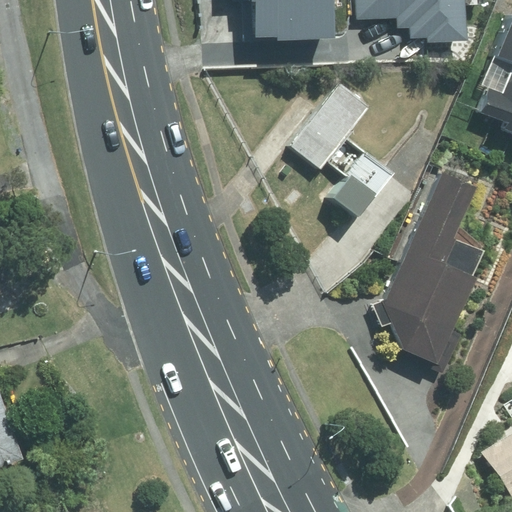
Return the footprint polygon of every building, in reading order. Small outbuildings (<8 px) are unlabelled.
[(269,0),(269,17),(280,18),(279,50),(322,52),(338,52),(339,37),(415,40),(416,10),(408,10),(408,0),(269,0)] [(511,21),(487,11),(459,82),(449,106),(491,123),(487,132),(505,139),(495,164),(511,171),(511,21)] [(369,104),(345,84),(293,144),(322,169),(331,158),(351,175),(329,200),(350,218),(387,174),(342,136),(369,104)] [(434,173),(371,310),(384,348),(421,366),(461,279),(456,276),(472,242),(443,228),(467,175),(439,162),(434,173)] [(472,452),(504,501),(511,495),(511,392),(495,403),(510,427),(472,452)] [(0,464),(14,459),(0,417),(0,464)]
